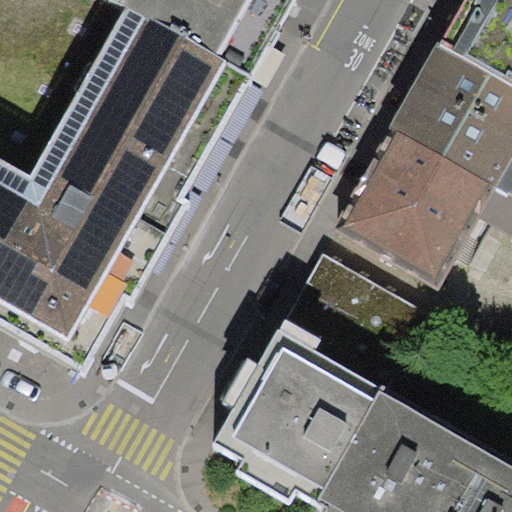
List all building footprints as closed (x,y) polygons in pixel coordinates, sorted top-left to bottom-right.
[(0,0),(0,333),(78,379),(119,307),(126,311),(181,215),(174,211),(143,265),(28,200),(129,23),(88,0),(0,0)] [(285,16),(294,0),(88,0),(129,23),(244,88),(285,16)] [(511,0),(456,0),(456,1),(462,9),(453,24),(436,54),(511,96),(511,0)] [(28,200),(143,265),(174,211),(183,195),(244,88),(129,23),(28,200)] [(511,153),(511,96),(436,54),(403,113),(389,136),(511,206),(511,169),(505,166),(511,153)] [(511,241),(511,206),(389,136),(348,209),(332,237),(432,294),(474,220),(511,241)] [(422,322),(318,262),(235,408),(209,453),(238,470),(232,480),(284,510),(290,500),(310,511),(313,511),(379,398),(422,322)] [(462,511),(492,462),(379,398),(313,511),(462,511)] [(511,511),(511,473),(492,462),(462,511),(511,511)]
